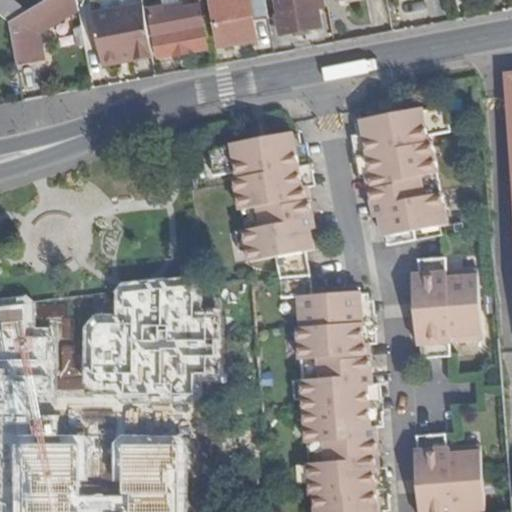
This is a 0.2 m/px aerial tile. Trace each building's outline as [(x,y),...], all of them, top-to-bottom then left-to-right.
[(8,0),(0,0),(0,15),(10,24),(27,14),(8,0)] [(40,37),(79,16),(75,0),(49,0),(27,14),(10,24),(18,68),(44,63),(40,37)] [(75,0),(79,16),(93,13),(91,0),(75,0)] [(268,19),(264,0),(232,0),(230,0),(234,20),(217,23),(221,49),(259,42),(255,21),(268,19)] [(327,7),(325,0),(279,0),(282,15),(275,17),(279,37),(324,28),(321,8),(327,7)] [(94,17),(101,61),(131,56),(132,62),(153,58),(144,8),(94,17)] [(201,9),(152,18),(160,61),(208,52),(201,9)] [(131,56),(101,61),(102,67),(132,62),(131,56)] [(382,170),(386,186),(425,176),(428,191),(389,200),(391,212),(396,211),(403,241),(429,236),(428,228),(449,224),(432,134),(455,129),(449,101),(377,114),(388,168),(382,170)] [(347,365),(375,363),(374,349),(367,346),(364,294),(342,296),(313,299),(311,278),(307,255),(317,253),(313,231),(317,230),(315,216),(286,221),(287,225),(276,228),(271,207),(283,205),(283,209),(312,203),(309,188),(304,188),(294,133),(240,144),(240,148),(210,154),(216,180),(244,174),(262,264),(282,260),(285,281),(288,304),(292,304),(307,511),(379,511),(377,474),(383,473),(382,462),(353,464),(351,464),(351,468),(339,469),(338,448),(349,446),(349,450),(352,450),(381,448),(380,435),(372,435),(370,391),(377,390),(376,377),(347,380),(344,380),(345,384),(333,384),(331,363),(343,362),(343,367),(347,367),(347,365)] [(425,176),(386,186),(389,200),(428,191),(425,176)] [(286,221),(315,216),(312,203),(283,209),(283,205),(271,207),(276,228),(287,225),(286,221)] [(418,268),(420,296),(459,294),(460,308),(420,311),(423,338),(427,338),(428,352),(455,350),(455,336),(482,335),(478,264),(450,266),(450,252),(422,253),(423,268),(418,268)] [(459,294),(420,296),(420,311),(460,308),(459,294)] [(375,363),(347,365),(347,367),(343,367),(343,362),(331,363),(333,384),(345,384),(344,380),(347,380),(376,377),(375,363)] [(450,484),(416,486),(417,511),(476,511),(472,441),(445,443),(444,430),(416,432),(416,445),(413,445),(414,470),(449,468),(450,484)] [(381,448),(352,450),(349,450),(349,446),(338,448),(339,469),(351,468),(351,464),(353,464),(382,462),(381,448)] [(449,468),(414,470),(416,486),(450,484),(449,468)]
